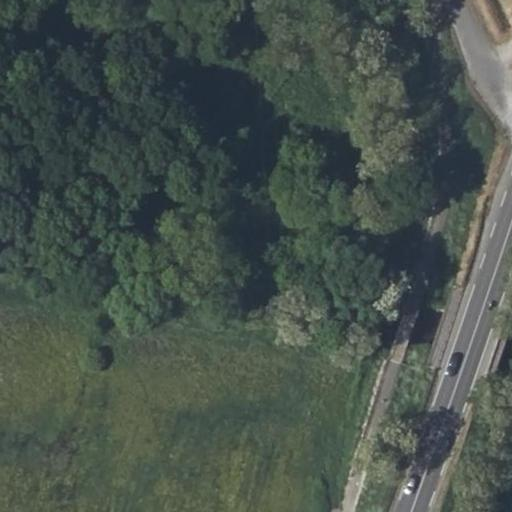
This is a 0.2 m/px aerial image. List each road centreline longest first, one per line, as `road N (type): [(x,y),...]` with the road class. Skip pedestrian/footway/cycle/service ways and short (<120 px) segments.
road 1 (secondary): [(511,214),(408,511)]
road 2 (unclassified): [(454,0),(492,85),(511,107)]
